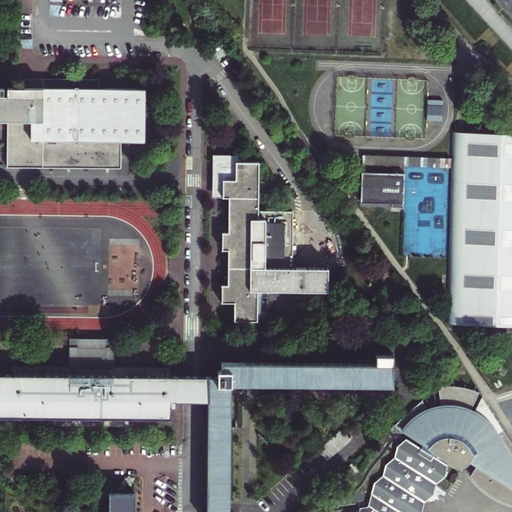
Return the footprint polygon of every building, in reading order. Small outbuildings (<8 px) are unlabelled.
[(0,0),(0,123),(9,123),(8,166),(121,168),(122,143),(147,143),(147,90),(9,88),(9,98),(0,97),(0,0)] [(511,0),(497,0),(511,16),(511,0)] [(211,48),(223,65),(234,58),(221,40),(211,48)] [(511,135),(452,133),(451,174),(450,189),(445,324),(511,326),(511,135)] [(243,164),(243,155),(213,155),(213,197),(229,197),(229,235),(221,235),(221,253),(229,253),(228,288),(221,288),(221,305),(235,305),(235,323),(257,323),(257,293),(330,294),(330,270),(289,271),(289,214),(256,214),(257,164),(243,164)] [(402,212),(402,178),(359,178),(359,208),(390,208),(390,212),(402,212)] [(116,339),(70,339),(70,361),(115,361),(116,339)] [(234,387),(397,389),(397,359),(381,359),(381,365),(225,364),(225,374),(221,374),(221,380),(211,380),(210,387),(234,387)] [(194,380),(0,377),(0,419),(173,422),(173,409),(178,408),(178,403),(194,403),(210,403),(210,387),(211,380),(194,380)] [(422,511),(425,503),(434,495),(437,485),(446,478),(448,466),(439,460),(444,460),(457,469),(462,469),(467,468),(470,466),(473,464),(477,467),(471,476),(477,485),(484,492),(492,498),(500,503),(509,507),(511,507),(511,439),(502,426),(494,431),(486,421),(478,414),(468,408),(475,396),(478,390),(476,388),(460,382),(453,382),(442,383),(438,387),(436,389),(440,406),(428,410),(423,400),(394,426),(424,446),(421,450),(407,440),(398,448),(395,459),(386,466),(383,476),(375,484),(368,507),(360,509),(360,511),(422,511)] [(210,387),(210,403),(209,511),(232,511),(234,387),(210,387)] [(326,460),(351,440),(342,429),(318,450),(326,460)] [(138,511),(139,495),(111,495),(110,511),(138,511)]
